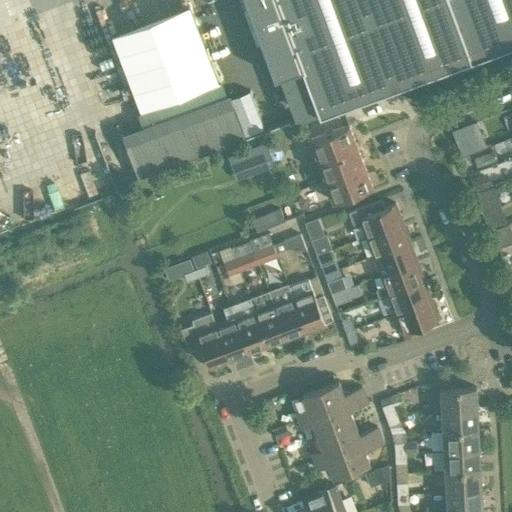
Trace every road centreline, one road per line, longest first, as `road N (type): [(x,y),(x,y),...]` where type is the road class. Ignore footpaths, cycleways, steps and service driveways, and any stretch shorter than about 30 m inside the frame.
road 1 (residential): [(273,511),(229,405),(486,318),(413,141),(419,127),(511,93)]
road 2 (track): [(59,511),(0,356)]
